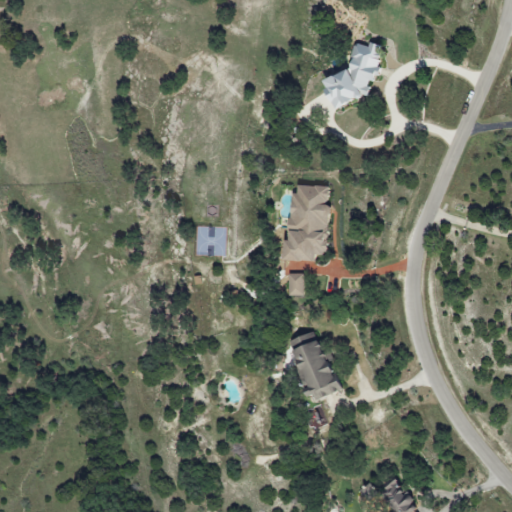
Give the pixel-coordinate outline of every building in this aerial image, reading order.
[(349,68),(323,80),(326,89),(326,92),(333,109),(371,92),(366,82),(377,77),(381,61),(380,59),(383,46),(369,42),(368,46),(355,43),(349,68)] [(329,187),(297,185),(297,196),(289,196),(286,261),(315,262),(315,256),(326,257),(329,205),(328,205),(329,187)] [(290,296),(304,296),(304,274),(290,274),(290,296)] [(338,392),(316,331),(289,341),(309,397),(314,396),(316,400),(338,392)] [(401,491),(404,486),(393,479),(380,500),(398,511),(413,511),(415,509),(410,505),(414,500),(401,491)]
